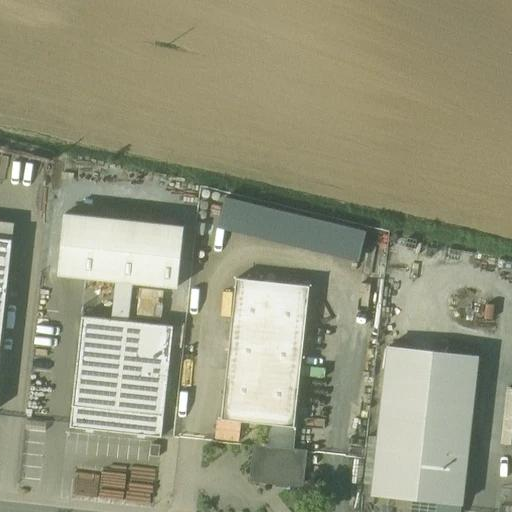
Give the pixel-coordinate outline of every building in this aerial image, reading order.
[(370,258),(377,226),(234,194),(227,227),(370,258)] [(185,226),(66,213),(59,274),(117,280),(113,319),(129,321),(133,282),(179,287),(185,226)] [(0,357),(13,239),(0,237),(0,357)] [(311,285),(238,278),(223,418),(273,424),(295,426),(311,285)] [(113,319),(83,316),(71,427),(162,437),(174,326),(129,321),(113,319)] [(478,354),(388,344),(372,494),(462,503),(478,354)] [(295,426),(273,424),(271,447),(257,446),(253,479),(303,485),(306,451),(293,450),(295,426)] [(161,445),(152,444),(150,455),(160,457),(161,445)]
